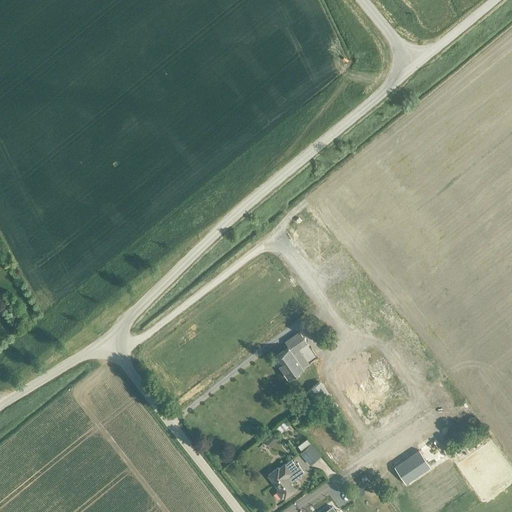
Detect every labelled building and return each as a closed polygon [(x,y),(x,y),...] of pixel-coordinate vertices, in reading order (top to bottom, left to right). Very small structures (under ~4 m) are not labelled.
[(326,285),(354,331),(368,322),(379,339),(391,332),(352,269),(326,285)] [(289,347),(273,358),(276,362),(282,370),(288,378),(303,368),(290,350),(293,348),(295,351),(307,343),(303,338),(289,347)] [(375,339),(329,368),(352,405),(356,402),(367,420),(409,394),(375,339)] [(321,381),(311,388),(327,411),(337,404),(321,381)] [(283,422),(275,429),(279,434),(287,427),(283,422)] [(320,431),(315,435),(323,445),(328,441),(320,431)] [(322,455),(311,443),(299,453),(309,466),(322,455)] [(419,450),(394,467),(405,483),(430,467),(419,450)] [(299,466),(297,468),(292,460),(280,468),(279,467),(267,475),(275,486),(274,486),(282,497),(284,496),(284,497),(294,490),(290,483),(304,473),(299,466)] [(358,485),(375,472),(370,466),(353,478),(358,485)]
